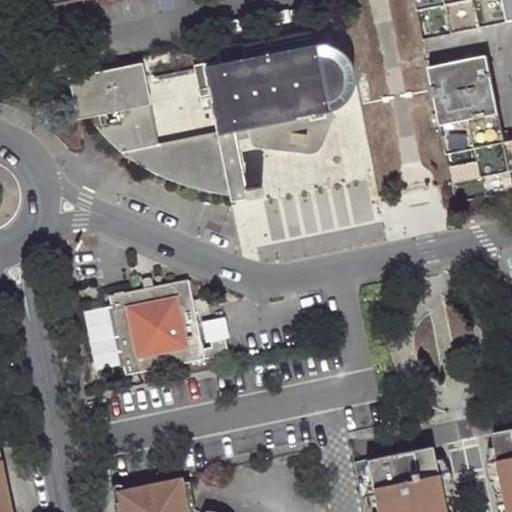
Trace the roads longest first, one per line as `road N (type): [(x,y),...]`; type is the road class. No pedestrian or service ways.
road 1 (residential): [(53,447),(323,395)]
road 2 (residential): [(84,211),(239,274),(278,281),(336,274)]
road 3 (residential): [(336,274),(511,238)]
road 4 (residential): [(323,395),(359,388),(336,274)]
road 5 (tertiary): [(31,328),(53,447)]
